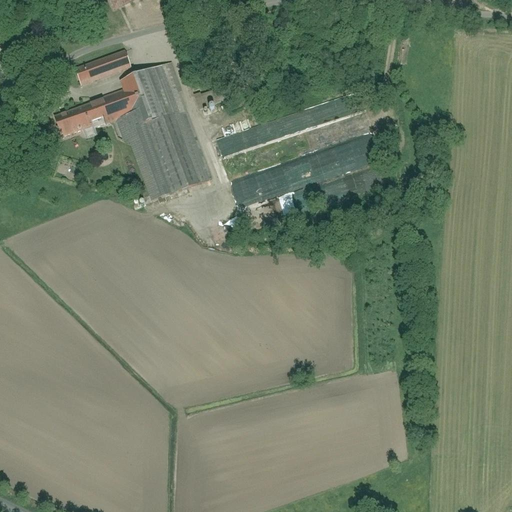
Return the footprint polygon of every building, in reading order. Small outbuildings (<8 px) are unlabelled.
[(111,0),(117,12),(145,0),(111,0)] [(22,40),(9,54),(26,69),(39,54),(22,40)] [(76,73),(81,89),(135,72),(129,56),(76,73)] [(57,118),(65,142),(121,123),(149,203),(211,182),(172,67),(124,84),(128,94),(57,118)] [(198,97),(202,111),(227,105),(224,92),(198,97)]
